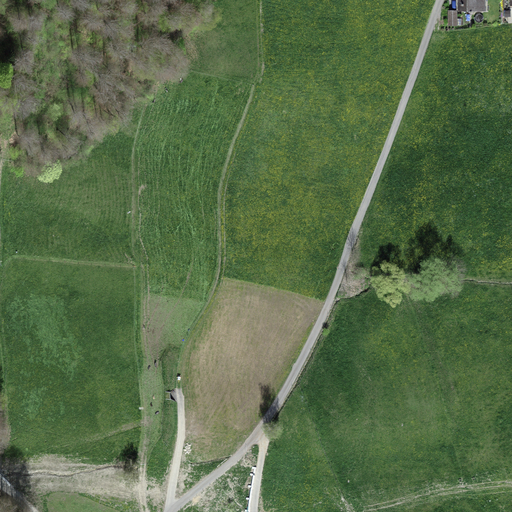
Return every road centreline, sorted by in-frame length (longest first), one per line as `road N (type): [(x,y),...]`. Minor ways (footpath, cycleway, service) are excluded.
road 1 (unclassified): [(441,0),(287,388),(261,433),(172,511)]
road 2 (track): [(159,76),(137,149),(144,511)]
road 3 (track): [(182,384),(185,350),(220,281),(223,199),(260,82),(261,0)]
